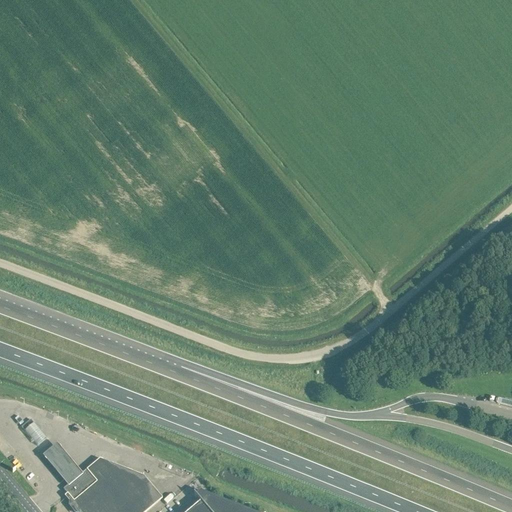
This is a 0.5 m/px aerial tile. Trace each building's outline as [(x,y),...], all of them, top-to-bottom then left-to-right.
[(31,420),(22,427),(38,446),(47,439),(31,420)] [(42,456),(67,486),(82,474),(57,444),(42,456)] [(132,479),(135,473),(100,459),(82,474),(67,486),(63,489),(67,494),(64,496),(68,501),(71,499),(73,501),(103,477),(108,473),(130,481),(132,479)] [(130,481),(108,473),(103,477),(73,501),(71,499),(68,501),(77,511),(146,511),(162,499),(143,476),(135,473),(132,479),(130,481)] [(242,511),(206,498),(200,503),(199,501),(199,502),(200,503),(188,511),(242,511)]
